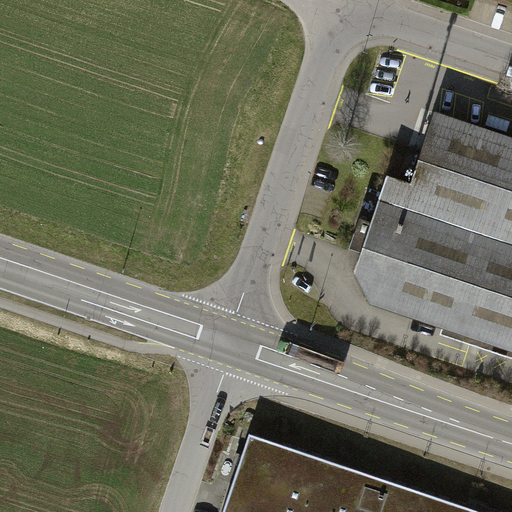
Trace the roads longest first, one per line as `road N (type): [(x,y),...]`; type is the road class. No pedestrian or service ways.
road 1 (residential): [(346,5),(229,344)]
road 2 (primary): [(229,344),(511,440)]
road 3 (primary): [(0,262),(229,344)]
road 4 (residential): [(175,511),(229,344)]
road 5 (residential): [(346,5),(511,60)]
